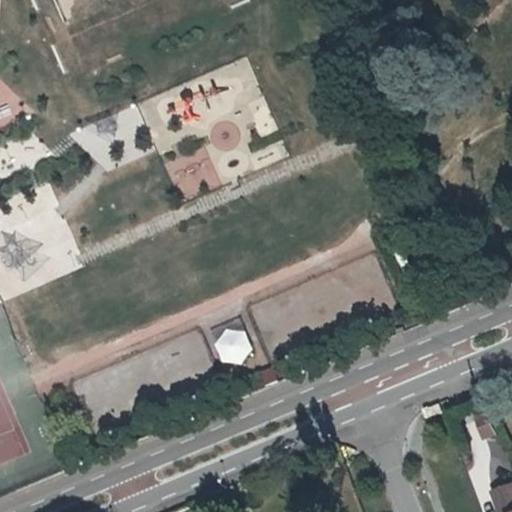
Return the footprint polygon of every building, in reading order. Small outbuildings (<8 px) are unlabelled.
[(152,128),(153,146),(176,144),(175,127),(152,128)] [(183,202),(222,183),(204,145),(164,163),(183,202)] [(226,366),(257,356),(249,328),(217,338),(226,366)] [(432,407),(426,410),(429,417),(435,414),(432,407)] [(511,511),(511,486),(494,493),(501,511),(511,511)]
